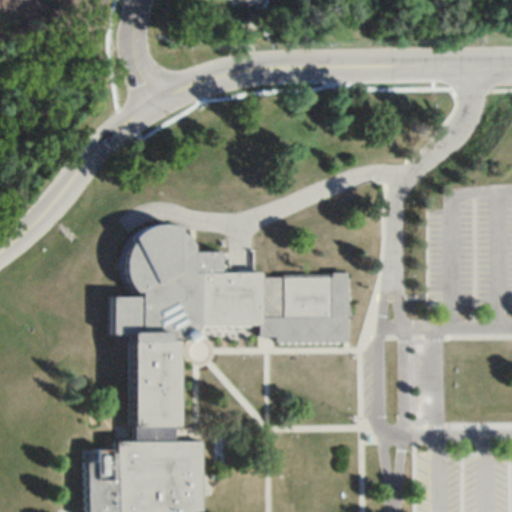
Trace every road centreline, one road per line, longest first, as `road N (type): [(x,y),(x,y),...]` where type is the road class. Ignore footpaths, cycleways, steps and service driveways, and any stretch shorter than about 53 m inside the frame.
road 1 (tertiary): [(511,67),(274,66),(217,75),(155,102)]
road 2 (tertiary): [(155,102),(97,145),(0,251)]
